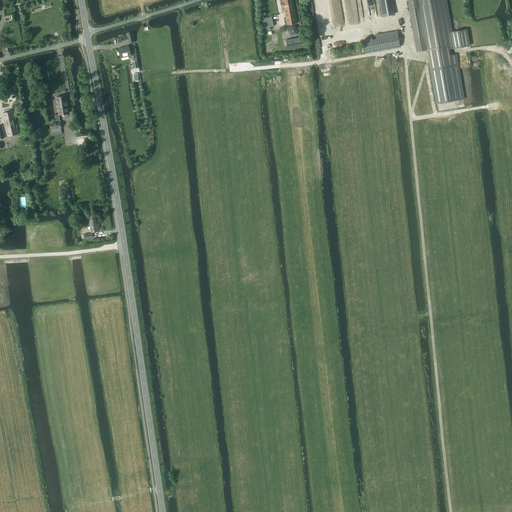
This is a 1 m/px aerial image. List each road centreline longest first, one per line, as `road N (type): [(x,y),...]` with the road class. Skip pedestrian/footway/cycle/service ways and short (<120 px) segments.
road 1 (track): [(450,511),(395,0)]
road 2 (tertiary): [(162,511),(89,39)]
road 3 (track): [(404,49),(173,73)]
